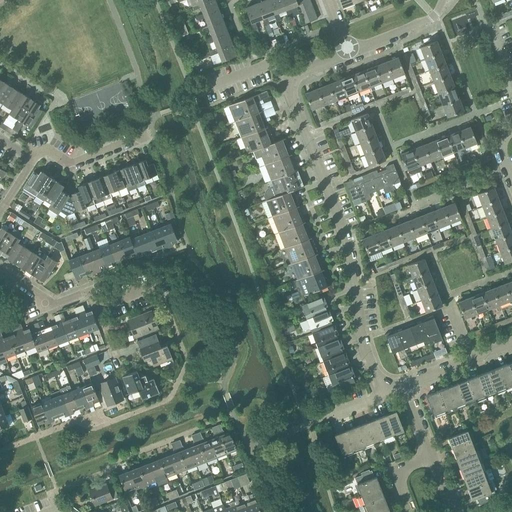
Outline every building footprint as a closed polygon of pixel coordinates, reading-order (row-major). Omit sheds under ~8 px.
[(193,6),(192,6),(194,11),(201,8),(204,14),(204,15),(219,9),(215,0),(209,0),(208,1),(193,6)] [(269,0),(267,0),(257,4),(263,19),(263,20),(269,35),(272,33),(267,18),(274,15),(275,15),(269,0)] [(282,0),(269,0),(275,15),(274,15),(277,22),(281,20),(278,14),(286,11),(287,10),(282,0)] [(282,0),(287,10),(286,11),(288,17),(289,17),(293,16),(290,9),(299,6),(298,5),(296,0),(282,0)] [(310,0),(298,5),(299,6),(301,11),(312,6),(310,0)] [(338,0),(342,9),(354,4),(352,0),(338,0)] [(257,4),(246,9),(252,24),(251,24),(255,35),(259,33),(255,23),(263,20),(263,19),(257,4)] [(312,6),(301,11),(303,16),(315,11),(312,6)] [(204,14),(197,17),(198,21),(205,18),(208,26),(208,27),(224,21),(219,9),(204,15),(204,14)] [(315,11),(303,16),(306,24),(318,19),(315,11)] [(177,24),(179,30),(186,28),(184,21),(177,24)] [(208,26),(201,28),(203,33),(209,30),(212,37),(213,39),(228,33),(224,21),(208,27),(208,26)] [(212,37),(205,40),(207,44),(214,42),(217,49),(217,50),(233,44),(228,33),(213,39),(212,37)] [(425,59),(441,53),(436,41),(420,47),(425,59)] [(217,49),(210,52),(211,56),(210,56),(213,65),(221,62),(222,62),(237,56),(233,44),(217,50),(217,49)] [(429,71),(445,64),(441,53),(425,59),(429,71)] [(398,57),(386,62),(392,78),(404,74),(398,57)] [(386,62),(374,67),(381,83),(392,78),(386,62)] [(433,82),(450,76),(445,64),(429,71),(433,82)] [(374,67),(363,71),(369,87),(371,92),(375,90),(373,86),(381,83),(374,67)] [(363,71),(351,76),(358,92),(369,87),(363,71)] [(351,76),(340,80),(346,97),(358,92),(351,76)] [(438,94),(454,88),(450,76),(433,82),(438,94)] [(340,80),(328,85),(335,101),(346,97),(340,80)] [(4,83),(0,89),(0,102),(3,104),(13,88),(4,83)] [(328,85),(317,89),(323,106),(335,101),(328,85)] [(13,88),(3,104),(12,110),(22,94),(13,88)] [(442,106),(459,99),(454,88),(438,94),(442,106)] [(317,89),(305,94),(311,108),(311,110),(316,108),(323,106),(317,89)] [(267,91),(229,106),(235,122),(262,111),(258,101),(269,97),(267,91)] [(12,110),(9,114),(19,120),(32,100),(22,94),(12,110)] [(32,100),(19,120),(31,128),(34,124),(42,111),(39,109),(41,106),(42,103),(36,99),(34,102),(32,100)] [(459,99),(442,106),(447,117),(463,111),(459,99)] [(235,122),(241,138),(268,127),(262,111),(235,122)] [(356,132),(372,126),(367,114),(351,120),(356,132)] [(10,134),(13,129),(4,124),(1,128),(10,134)] [(360,144),(376,137),(372,126),(356,132),(360,144)] [(247,154),(253,151),(274,143),(268,127),(241,138),(247,154)] [(470,127),(458,131),(465,148),(467,153),(471,151),(469,146),(475,144),(477,143),(470,127)] [(458,131),(447,136),(453,152),(465,148),(458,131)] [(447,136),(435,140),(442,157),(453,152),(447,136)] [(364,155),(381,149),(376,137),(360,144),(364,155)] [(262,157),(265,165),(292,154),(285,138),(274,143),(253,151),(256,159),(262,157)] [(435,140),(424,145),(430,161),(442,157),(435,140)] [(424,145),(412,150),(419,166),(430,161),(424,145)] [(381,149),(364,155),(369,167),(385,161),(381,149)] [(412,150),(400,154),(407,171),(408,170),(410,174),(412,174),(421,171),(419,166),(412,150)] [(265,165),(271,181),(298,170),(292,154),(265,165)] [(480,159),(470,162),(472,167),(482,163),(480,159)] [(137,163),(137,164),(143,180),(144,180),(158,175),(154,163),(153,164),(148,166),(146,160),(137,163)] [(350,161),(346,162),(349,172),(354,170),(350,161)] [(386,169),(382,171),(390,191),(395,189),(393,184),(400,181),(393,163),(387,166),(385,166),(386,169)] [(137,164),(129,167),(136,183),(137,188),(145,185),(144,180),(143,180),(137,164)] [(129,167),(121,170),(127,187),(128,191),(137,188),(136,183),(129,167)] [(121,170),(112,173),(119,190),(127,187),(121,170)] [(265,197),(266,201),(293,191),(304,186),(298,170),(271,181),(273,186),(270,187),(267,189),(265,192),(264,195),(265,197)] [(377,170),(369,173),(376,191),(383,188),(385,193),(390,191),(382,171),(378,172),(377,170)] [(33,171),(23,188),(28,191),(36,197),(39,192),(49,176),(41,171),(39,175),(33,171)] [(104,176),(110,193),(119,190),(112,173),(104,176)] [(363,178),(358,180),(366,201),(371,199),(369,193),(376,191),(369,173),(362,176),(363,178)] [(39,192),(36,197),(44,201),(44,200),(47,196),(57,181),(49,176),(39,192)] [(104,176),(95,180),(104,201),(112,198),(110,193),(104,176)] [(353,179),(345,182),(354,206),(361,203),(366,201),(358,180),(354,182),(353,179)] [(87,183),(95,205),(104,201),(95,180),(87,183)] [(47,196),(44,200),(52,205),(55,201),(62,190),(65,186),(57,181),(47,196)] [(87,183),(78,186),(80,191),(85,203),(87,208),(95,205),(87,183)] [(52,205),(49,209),(58,215),(60,211),(60,210),(69,196),(70,195),(66,193),(69,189),(65,186),(62,190),(55,201),(52,205)] [(482,206),(498,199),(494,188),(477,194),(482,206)] [(80,191),(72,194),(73,197),(73,196),(78,211),(87,208),(85,203),(80,191)] [(266,201),(272,217),(299,206),(293,191),(266,201)] [(69,196),(60,210),(60,211),(67,216),(78,211),(73,196),(73,197),(71,197),(69,196)] [(486,217),(503,211),(498,199),(482,206),(486,217)] [(464,202),(460,204),(463,213),(468,211),(471,210),(469,204),(465,205),(464,202)] [(454,203),(442,208),(449,224),(461,219),(454,203)] [(18,205),(14,210),(18,213),(24,216),(26,213),(21,210),(22,207),(18,205)] [(272,217),(278,233),(305,222),(299,206),(272,217)] [(442,208),(431,212),(437,228),(449,224),(442,208)] [(137,209),(131,211),(133,216),(135,223),(140,221),(138,214),(139,214),(137,209)] [(491,229),(507,222),(503,211),(486,217),(491,229)] [(431,212),(420,217),(426,233),(437,228),(431,212)] [(11,213),(8,219),(13,222),(17,216),(11,213)] [(38,216),(34,222),(39,225),(41,222),(43,219),(38,216)] [(420,217),(408,221),(414,237),(415,237),(417,243),(428,239),(426,233),(420,217)] [(111,219),(101,223),(105,233),(109,231),(110,232),(113,231),(114,235),(116,234),(113,224),(111,219)] [(24,221),(21,225),(27,229),(30,224),(24,220),(24,221)] [(408,221),(397,226),(403,242),(414,237),(408,221)] [(278,233),(285,249),(311,238),(305,222),(278,233)] [(495,241),(511,234),(507,222),(491,229),(495,241)] [(171,224),(161,228),(169,248),(173,247),(172,244),(178,242),(171,224)] [(397,226),(385,230),(391,247),(403,242),(397,226)] [(0,249),(1,250),(11,234),(2,228),(0,230),(0,249)] [(151,232),(158,250),(164,247),(165,249),(169,248),(161,228),(151,232)] [(385,230),(373,235),(380,251),(391,247),(385,230)] [(141,236),(149,256),(152,254),(151,252),(158,250),(151,232),(141,236)] [(1,250),(10,255),(10,256),(18,243),(21,240),(11,234),(1,250)] [(500,252),(511,247),(511,234),(495,241),(500,252)] [(373,235),(362,240),(368,256),(380,251),(373,235)] [(45,240),(44,241),(53,247),(57,241),(55,241),(53,239),(48,236),(45,240)] [(145,257),(149,256),(141,236),(131,239),(131,240),(138,257),(144,255),(145,257)] [(131,240),(131,239),(130,237),(120,241),(127,259),(133,256),(134,259),(138,257),(131,240)] [(285,249),(291,265),(318,254),(311,238),(285,249)] [(110,245),(117,265),(121,264),(120,261),(127,259),(120,241),(110,245)] [(62,242),(59,243),(57,244),(59,251),(60,252),(65,250),(62,242)] [(10,256),(10,255),(7,259),(17,265),(27,249),(18,243),(10,256)] [(100,249),(106,267),(113,264),(114,267),(117,265),(110,245),(100,249)] [(511,247),(500,252),(504,264),(511,260),(511,247)] [(27,249),(17,265),(26,271),(36,255),(27,249)] [(90,253),(97,273),(101,271),(100,269),(106,267),(100,249),(90,253)] [(36,255),(26,271),(35,276),(46,260),(45,260),(42,258),(45,253),(39,250),(36,254),(36,255)] [(79,257),(86,274),(93,272),(94,274),(97,273),(90,253),(79,257)] [(291,265),(297,280),(324,270),(318,254),(291,265)] [(46,260),(35,276),(44,282),(55,266),(57,262),(48,256),(45,260),(46,260)] [(80,277),(86,274),(79,257),(69,261),(77,281),(81,279),(80,277)] [(412,278),(429,271),(424,259),(408,266),(412,277),(412,278)] [(294,281),(301,297),(330,286),(324,270),(297,280),(294,281)] [(433,283),(429,271),(412,278),(412,277),(407,280),(408,284),(414,282),(417,289),(433,283)] [(421,301),(438,294),(433,283),(417,289),(421,301)] [(505,284),(493,289),(500,305),(499,305),(502,311),(506,309),(504,304),(511,301),(505,284)] [(499,305),(500,305),(493,289),(481,294),(488,310),(499,305)] [(438,294),(421,301),(426,312),(442,306),(438,294)] [(476,315),(488,310),(481,294),(470,298),(476,315)] [(324,297),(301,306),(306,320),(312,318),(327,312),(325,307),(327,306),(324,297)] [(464,319),(476,315),(470,298),(458,303),(464,319)] [(83,305),(79,307),(89,333),(99,329),(92,311),(86,313),(83,305)] [(407,306),(403,308),(406,317),(411,315),(407,306)] [(77,316),(72,319),(79,337),(89,333),(79,307),(74,309),(77,316)] [(312,318),(306,320),(310,329),(312,334),(333,326),(332,326),(330,321),(333,320),(329,311),(327,312),(312,318)] [(136,338),(158,329),(151,312),(129,320),(136,338)] [(63,313),(59,315),(69,340),(79,337),(72,319),(66,321),(63,313)] [(57,324),(52,326),(59,344),(69,340),(59,315),(54,316),(57,324)] [(427,322),(422,324),(430,344),(435,342),(442,339),(433,316),(426,319),(427,322)] [(43,321),(38,323),(48,348),(59,344),(52,326),(46,329),(43,321)] [(20,323),(16,325),(26,350),(36,347),(31,334),(32,334),(30,329),(23,331),(20,323)] [(32,334),(31,334),(36,347),(38,352),(48,348),(38,323),(34,324),(37,332),(32,334)] [(430,344),(422,324),(418,325),(417,323),(409,325),(416,344),(423,341),(425,346),(430,344)] [(15,334),(9,336),(16,354),(26,350),(16,325),(12,326),(15,334)] [(333,326),(312,334),(316,343),(317,348),(318,348),(338,340),(336,335),(338,334),(335,325),(332,326),(333,326)] [(406,353),(411,351),(409,347),(416,344),(409,325),(402,328),(403,331),(398,333),(406,353)] [(0,331),(0,330),(0,342),(6,358),(16,354),(9,336),(3,339),(0,331)] [(406,353),(398,333),(393,334),(392,332),(385,335),(392,353),(398,351),(401,360),(408,357),(406,353)] [(161,348),(156,334),(137,342),(145,361),(151,358),(154,367),(173,359),(168,345),(161,348)] [(338,340),(318,348),(321,357),(323,362),(343,354),(341,349),(344,348),(340,339),(338,340)] [(343,354),(323,362),(327,371),(328,376),(349,368),(347,363),(349,362),(346,353),(343,354)] [(505,388),(511,385),(511,377),(507,365),(497,369),(505,388)] [(349,368),(328,376),(332,385),(333,388),(334,390),(340,388),(354,382),(352,377),(355,376),(351,367),(349,368)] [(494,392),(505,388),(497,369),(487,373),(494,392)] [(139,378),(137,372),(122,377),(129,395),(139,391),(142,400),(159,393),(154,379),(147,381),(145,375),(139,378)] [(484,396),(494,392),(487,373),(477,377),(484,396)] [(474,400),(484,396),(477,377),(467,380),(474,400)] [(108,406),(124,400),(116,378),(99,384),(108,406)] [(464,403),(474,400),(467,380),(457,384),(464,403)] [(82,387),(90,408),(94,406),(93,404),(99,401),(93,383),(82,387)] [(454,407),(464,403),(457,384),(447,388),(454,407)] [(86,409),(90,408),(82,387),(72,391),(79,409),(85,407),(86,409)] [(444,411),(454,407),(447,388),(437,392),(444,411)] [(73,411),(79,409),(72,391),(62,395),(70,415),(74,414),(73,411)] [(306,395),(308,400),(309,402),(315,399),(314,398),(319,396),(317,391),(306,395)] [(434,415),(444,411),(437,392),(426,396),(434,415)] [(66,417),(70,415),(62,395),(52,399),(59,417),(65,414),(66,417)] [(52,399),(42,403),(50,423),(54,422),(53,419),(59,417),(52,399)] [(46,425),(50,423),(42,403),(32,407),(39,425),(45,422),(46,425)] [(28,407),(23,409),(20,410),(25,421),(32,418),(28,407)] [(385,416),(393,435),(403,431),(396,412),(385,416)] [(6,416),(0,417),(0,429),(9,426),(9,425),(14,424),(10,414),(6,416)] [(382,439),(393,435),(385,416),(375,420),(382,439)] [(372,443),(382,439),(375,420),(365,424),(372,443)] [(220,424),(216,426),(227,454),(237,450),(230,432),(224,435),(220,424)] [(362,447),(372,443),(365,424),(355,428),(362,447)] [(215,438),(210,440),(217,458),(227,454),(216,426),(211,428),(215,438)] [(352,451),(362,447),(355,428),(345,431),(352,451)] [(444,437),(442,430),(435,433),(438,439),(444,437)] [(468,431),(448,439),(452,449),(474,440),(470,430),(468,431)] [(342,455),(352,451),(345,431),(334,436),(342,455)] [(200,432),(196,434),(207,462),(217,458),(210,440),(204,443),(200,432)] [(195,446),(190,448),(197,466),(207,462),(196,434),(191,436),(195,446)] [(0,445),(9,442),(7,437),(0,439),(0,445)] [(180,440),(176,442),(187,470),(197,466),(190,448),(184,450),(180,440)] [(474,440),(452,449),(456,459),(478,451),(478,450),(476,447),(474,440)] [(175,454),(170,456),(177,474),(187,470),(176,442),(171,444),(175,454)] [(478,451),(456,459),(458,465),(460,469),(485,459),(481,449),(478,450),(478,451)] [(160,460),(167,478),(177,474),(170,456),(160,460)] [(485,459),(460,469),(464,479),(486,471),(489,469),(485,459)] [(160,460),(150,464),(157,482),(159,486),(169,482),(167,478),(160,460)] [(150,464),(140,468),(147,486),(157,482),(150,464)] [(226,478),(235,474),(231,465),(222,469),(226,478)] [(140,468),(130,472),(137,489),(147,486),(140,468)] [(362,475),(355,478),(357,484),(361,495),(380,487),(376,477),(375,477),(372,471),(370,471),(369,470),(361,473),(362,475)] [(486,471),(464,479),(468,489),(490,481),(486,471)] [(130,472),(119,476),(126,493),(128,497),(138,493),(136,490),(137,489),(130,472)] [(241,487),(250,484),(246,474),(238,477),(241,487)] [(202,479),(205,486),(215,482),(212,475),(202,479)] [(490,481),(468,489),(472,500),(477,498),(480,505),(496,498),(494,491),(497,490),(493,480),(490,481)] [(108,487),(107,485),(90,491),(95,505),(112,499),(112,500),(119,497),(114,485),(108,487)] [(216,486),(206,490),(208,496),(218,492),(216,486)] [(361,495),(356,497),(360,507),(365,505),(384,497),(380,487),(361,495)] [(251,500),(246,502),(249,511),(261,511),(256,498),(254,494),(250,496),(251,500)] [(384,497),(365,505),(367,511),(375,511),(388,507),(384,497)] [(124,499),(118,502),(121,509),(127,507),(124,499)] [(238,500),(234,502),(238,511),(249,511),(246,502),(240,504),(238,500)] [(176,502),(166,506),(168,511),(177,507),(176,502)] [(231,508),(226,510),(226,511),(238,511),(234,502),(229,504),(231,508)]
